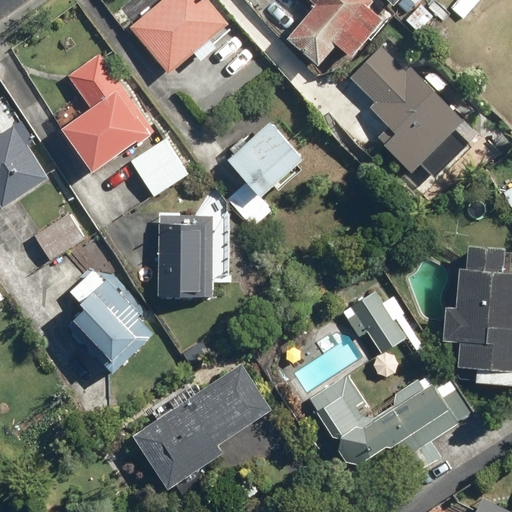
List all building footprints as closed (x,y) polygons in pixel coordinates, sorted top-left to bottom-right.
[(232,25),(210,0),(164,0),(131,29),(172,75),(192,58),(199,65),(218,49),(212,42),(232,25)] [(376,0),(312,0),(318,5),(288,41),(324,70),(341,48),(356,61),(389,21),(373,7),(378,2),(376,0)] [(482,0),(481,0),(458,0),(451,8),(465,20),(482,0)] [(386,146),(413,174),(422,166),(434,178),(479,134),(388,40),(351,76),(375,101),(368,108),(396,137),(386,146)] [(154,130),(98,56),(68,78),(94,112),(66,133),(96,173),(154,130)] [(309,160),(272,119),(229,157),(266,198),(309,160)] [(50,186),(15,126),(0,134),(0,213),(1,215),(50,186)] [(190,175),(167,139),(134,160),(156,196),(190,175)] [(269,210),(246,184),(227,199),(250,226),(269,210)] [(87,239),(72,213),(35,235),(50,261),(87,239)] [(214,215),(160,215),(161,300),(214,300),(214,215)] [(472,269),(461,269),(460,308),(448,308),(447,342),(462,342),(462,369),(511,370),(511,273),(508,273),(509,248),(472,247),(472,269)] [(158,323),(96,270),(73,296),(86,307),(68,328),(117,369),(158,323)] [(384,353),(406,338),(374,291),(352,307),(384,353)] [(276,410),(245,363),(133,435),(170,491),(226,455),(220,446),(276,410)] [(437,390),(428,376),(392,398),(396,404),(367,422),(347,389),(318,407),(355,468),(400,441),(409,455),(474,415),(452,380),(437,390)] [(484,500),(478,511),(511,511),(511,502),(508,511),(484,500)]
